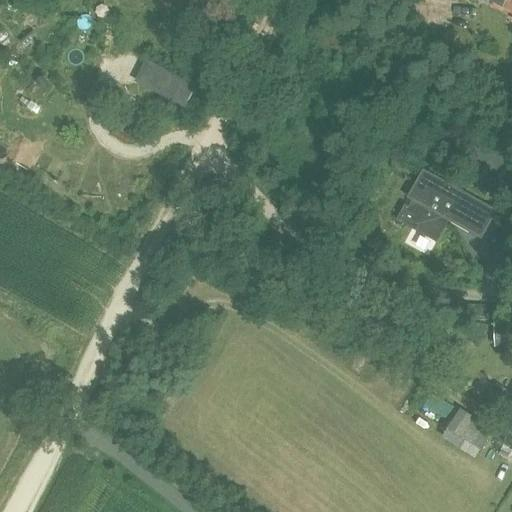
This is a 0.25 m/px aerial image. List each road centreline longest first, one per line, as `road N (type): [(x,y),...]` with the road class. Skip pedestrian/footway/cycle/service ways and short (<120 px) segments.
road 1 (track): [(12,511),(272,0)]
road 2 (unknown): [(72,432),(178,511)]
